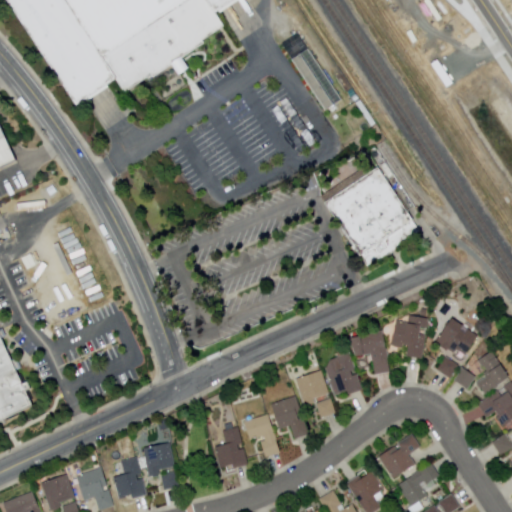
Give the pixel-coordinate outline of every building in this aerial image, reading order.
[(3,0),(240,0),(219,14),(227,27),(203,43),(205,45),(182,60),(189,71),(179,78),(171,67),(157,78),(155,76),(125,95),(115,82),(76,110),(3,0)] [(295,61),(329,112),(344,101),(311,50),(295,61)] [(0,122),(18,162),(0,170),(0,122)] [(328,204),(382,168),(417,221),(363,257),(328,204)] [(432,320),(425,361),(409,358),(411,347),(405,346),(405,349),(394,347),(395,338),(397,338),(399,322),(411,324),(412,317),(432,320)] [(455,319),(467,328),(464,332),(468,336),(472,331),(481,338),(468,357),(462,353),(459,352),(457,355),(451,351),(450,352),(438,344),(448,330),(447,329),(455,319)] [(0,330),(1,333),(32,406),(0,420),(0,330)] [(385,330),(393,374),(378,377),(374,355),(358,358),(354,340),(364,338),(364,340),(372,339),(371,333),(385,330)] [(323,361),(351,353),(359,371),(354,373),(355,378),(360,376),(364,390),(349,395),(347,392),(335,395),(323,361)] [(495,353),(511,377),(511,379),(488,396),(480,384),(489,378),(486,375),(490,372),(487,367),(484,369),(480,363),(495,353)] [(462,368),(453,380),(440,371),(449,358),(462,368)] [(466,369),(479,379),(470,391),(457,382),(466,369)] [(298,382),(324,372),(332,395),(316,401),(318,407),(308,410),(298,382)] [(506,388),(511,384),(511,423),(505,428),(496,415),(489,419),(481,406),(500,393),(504,398),(510,394),(506,388)] [(300,398),(306,416),(301,417),(303,422),(307,420),(312,436),(297,441),(292,428),(282,431),(274,406),(300,398)] [(334,400),(339,415),(324,420),(319,405),(334,400)] [(247,424),(270,416),(283,454),(269,459),(264,444),(268,443),(266,437),(253,442),(247,424)] [(241,429),(250,464),(224,471),(218,449),(229,446),(226,433),(229,432),(227,426),(235,425),(236,430),(241,429)] [(495,444),(508,435),(511,441),(511,452),(504,458),(495,444)] [(205,473),(205,436),(185,436),(185,473),(205,473)] [(415,436),(424,449),(412,457),(419,466),(396,481),(381,459),(398,448),(401,453),(405,450),(402,446),(415,436)] [(173,445),(178,469),(162,472),(163,476),(152,479),(146,450),(173,445)] [(124,463),(139,459),(144,476),(139,477),(141,482),(145,481),(150,496),(135,500),(134,497),(123,500),(117,479),(127,476),(124,463)] [(443,478),(426,490),(431,498),(415,509),(401,488),(435,466),(443,478)] [(104,470),(110,488),(105,490),(107,494),(112,492),(117,508),(105,511),(101,511),(98,499),(87,503),(79,478),(104,470)] [(179,473),(182,489),(167,492),(163,477),(179,473)] [(387,491),(377,498),(385,509),(380,511),(367,511),(349,486),(362,477),(365,481),(375,474),(387,491)] [(70,477),(78,500),(62,505),(64,509),(55,511),(52,511),(44,486),(70,477)] [(7,511),(5,505),(35,493),(42,511),(7,511)] [(336,493),(345,507),(340,509),(341,511),(346,511),(355,506),(358,511),(328,511),(322,501),(336,493)] [(446,511),(442,504),(455,496),(463,509),(458,511),(446,511)]
